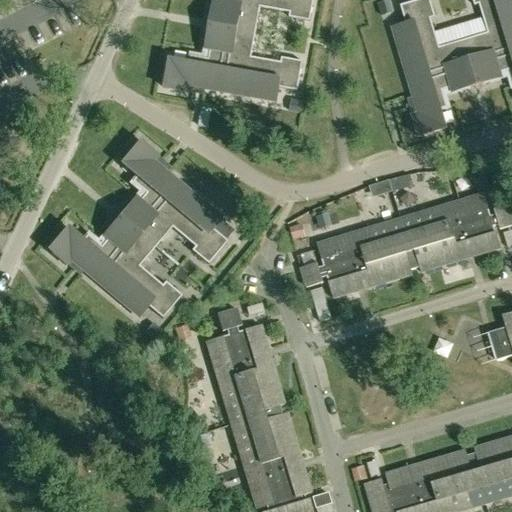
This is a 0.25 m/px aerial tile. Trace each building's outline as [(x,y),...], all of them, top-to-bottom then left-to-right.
[(191,57),(189,64),(170,60),(164,89),(186,93),(187,85),(276,101),(279,88),(297,92),(303,62),(282,58),(281,63),(251,58),(260,8),(290,13),(289,18),(310,22),(313,0),(219,0),(219,1),(214,0),(213,0),(205,50),(210,50),(208,60),(191,57)] [(453,93),(501,79),(500,74),(509,71),(511,81),(511,0),(472,0),(474,6),(479,5),(488,34),(439,48),(430,19),(435,18),(429,0),(420,0),(400,6),(406,24),(393,28),(419,115),(412,117),(418,138),(446,129),(440,110),(447,108),(442,91),(451,88),(453,93)] [(393,13),(389,1),(378,5),(381,16),(393,13)] [(302,114),(304,102),(292,100),(290,112),(302,114)] [(86,236),(82,241),(67,229),(48,251),(64,265),(69,259),(139,317),(147,307),(162,319),(181,296),(165,283),(162,286),(139,267),(171,228),(194,248),(191,251),(207,265),(227,242),(212,230),(221,220),(151,162),(156,155),(140,142),(121,164),(136,177),(132,182),(145,194),(139,201),(135,198),(123,212),(103,237),(107,240),(100,248),(86,236)] [(498,179),(492,188),(503,195),(509,187),(498,179)] [(495,216),(491,217),(484,194),(316,244),(323,267),(318,269),(317,264),(300,269),(306,288),(323,283),(322,279),(326,278),(333,299),(412,275),(411,271),(419,268),(421,273),(500,249),(493,227),(499,226),(500,230),(511,225),(511,210),(510,205),(494,210),(495,216)] [(293,241),(302,238),(298,227),(289,230),(293,241)] [(253,306),(256,316),(264,314),(261,304),(253,306)] [(260,326),(237,332),(236,328),(241,327),(236,309),(216,315),(223,337),(205,342),(255,510),(259,509),(259,511),(312,511),(307,494),(310,493),(260,326)] [(488,333),(497,361),(511,356),(511,312),(502,316),(506,328),(488,333)] [(145,333),(154,341),(162,332),(153,324),(145,333)] [(190,337),(186,325),(174,329),(178,342),(190,337)] [(198,439),(200,448),(211,444),(208,436),(198,439)] [(365,484),(372,511),(458,511),(511,496),(511,436),(385,474),(386,478),(365,484)] [(355,479),(368,476),(365,467),(352,470),(355,479)] [(315,509),(330,504),(327,494),(312,499),(315,509)]
